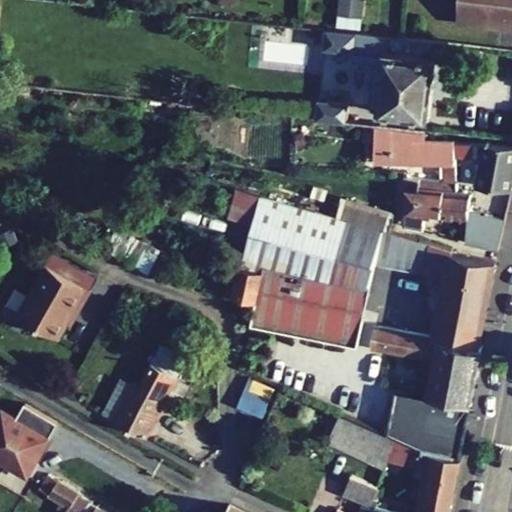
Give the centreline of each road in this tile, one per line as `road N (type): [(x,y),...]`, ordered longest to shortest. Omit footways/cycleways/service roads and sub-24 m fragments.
road 1 (residential): [(222,483),(227,342),(220,317),(14,209)]
road 2 (residential): [(222,483),(0,358)]
